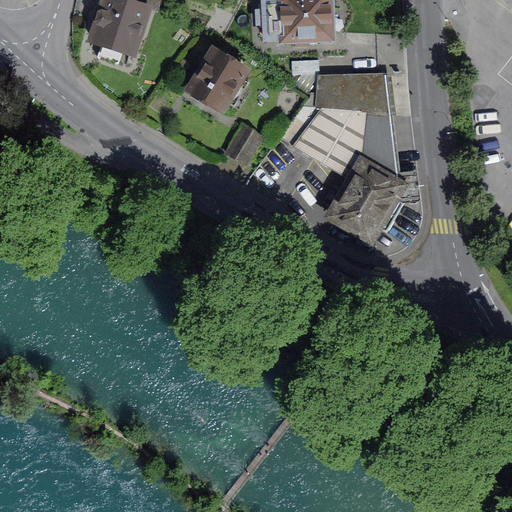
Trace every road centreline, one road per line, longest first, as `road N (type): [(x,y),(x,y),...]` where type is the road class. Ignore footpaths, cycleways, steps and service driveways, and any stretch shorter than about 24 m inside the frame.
road 1 (residential): [(22,60),(185,183),(352,278),(389,289),(463,289)]
road 2 (primary): [(431,0),(436,112),(463,289)]
